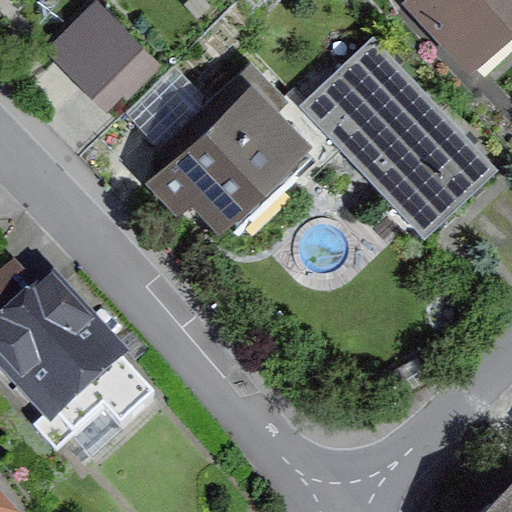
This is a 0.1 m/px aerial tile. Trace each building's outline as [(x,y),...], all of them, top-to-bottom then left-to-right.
[(511,0),(404,0),(473,78),(511,43),(511,0)] [(109,115),(156,69),(123,35),(75,81),(109,115)] [(493,161),(373,37),(305,102),(425,226),(493,161)] [(254,80),(146,177),(209,247),(318,150),(254,80)] [(0,374),(54,437),(130,372),(56,286),(38,302),(19,280),(0,295),(0,374)] [(511,511),(511,480),(476,511),(511,511)]
